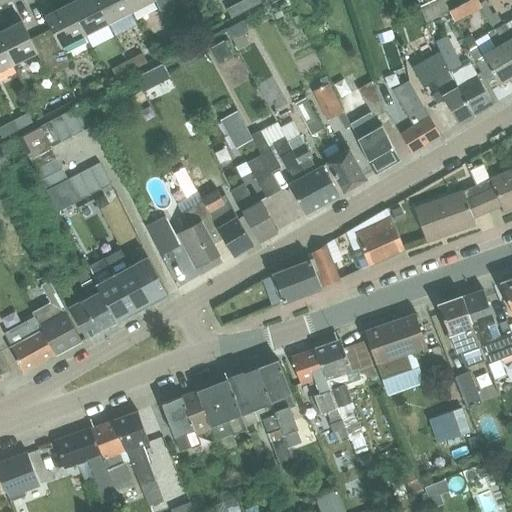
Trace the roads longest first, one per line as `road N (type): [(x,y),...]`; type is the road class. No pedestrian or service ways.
road 1 (residential): [(511,115),(186,305)]
road 2 (tertiary): [(511,256),(200,355)]
road 3 (tertiary): [(0,429),(200,355)]
